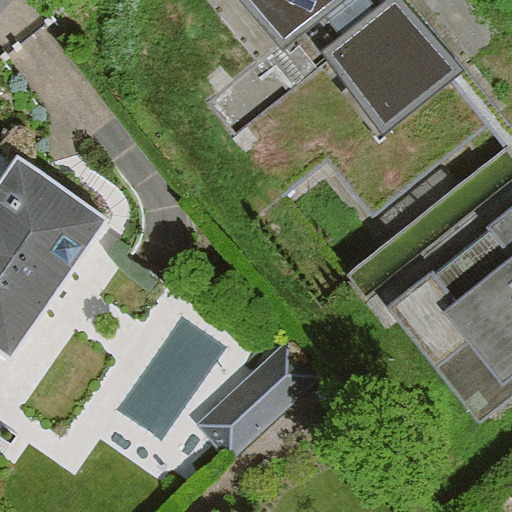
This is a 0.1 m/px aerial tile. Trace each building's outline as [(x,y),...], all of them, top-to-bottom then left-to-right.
[(250,0),(285,41),(323,10),(335,0),(250,0)] [(373,0),(335,0),(323,10),(347,42),(382,12),(373,0)] [(455,69),(395,2),(382,12),(347,42),(332,54),(385,127),(455,69)] [(10,160),(0,174),(0,364),(6,369),(105,224),(10,160)] [(511,213),(391,308),(481,422),(511,397),(511,213)] [(289,345),(201,426),(231,459),(319,378),(289,345)]
